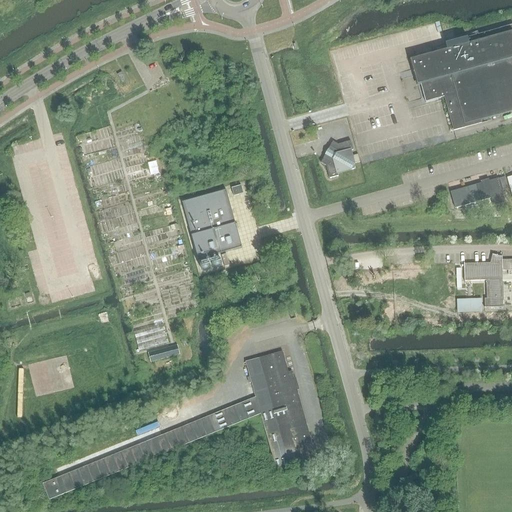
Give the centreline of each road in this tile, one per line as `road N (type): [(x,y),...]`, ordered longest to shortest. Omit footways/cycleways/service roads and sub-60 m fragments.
road 1 (unclassified): [(369,511),(367,453),(244,11)]
road 2 (secondary): [(0,103),(147,22)]
